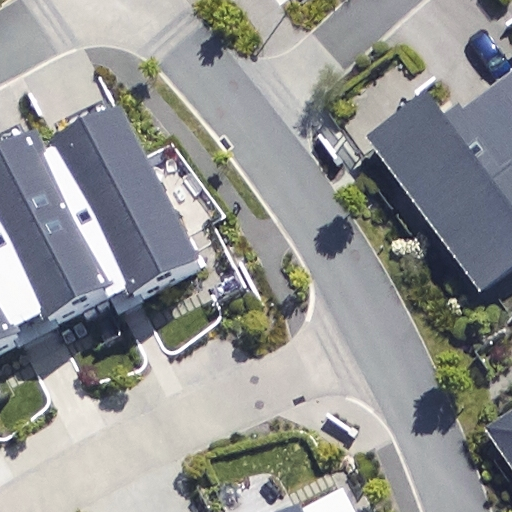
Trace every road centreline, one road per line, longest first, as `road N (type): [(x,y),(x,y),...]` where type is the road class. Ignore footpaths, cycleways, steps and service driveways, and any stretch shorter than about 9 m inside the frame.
road 1 (residential): [(37,511),(372,321)]
road 2 (residential): [(255,126),(372,321)]
road 3 (residential): [(372,321),(432,435),(459,511)]
road 4 (residential): [(255,126),(390,0)]
road 5 (residential): [(139,0),(255,126)]
